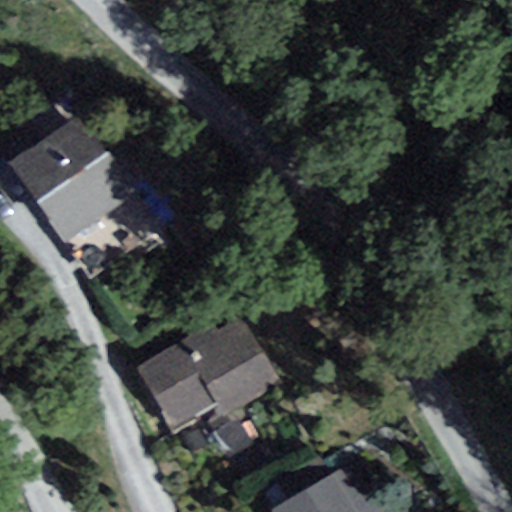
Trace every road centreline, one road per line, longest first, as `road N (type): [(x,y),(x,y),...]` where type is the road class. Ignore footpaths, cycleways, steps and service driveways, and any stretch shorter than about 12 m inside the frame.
road 1 (residential): [(491,511),(366,288),(110,0)]
road 2 (unknown): [(99,352),(159,511)]
